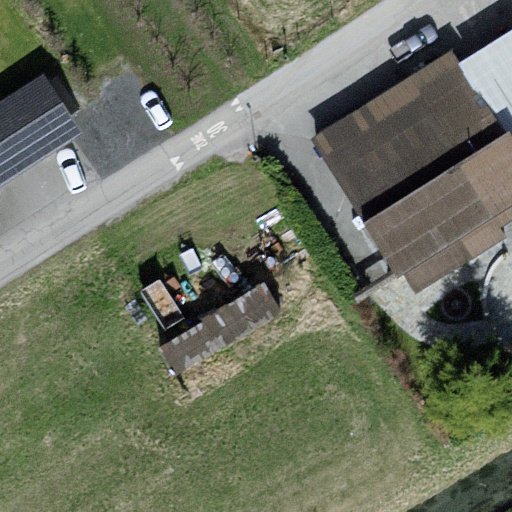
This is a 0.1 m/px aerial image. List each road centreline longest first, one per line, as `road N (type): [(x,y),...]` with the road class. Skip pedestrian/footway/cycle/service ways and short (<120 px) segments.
road 1 (unclassified): [(177,156),(421,0)]
road 2 (residential): [(0,267),(177,156)]
